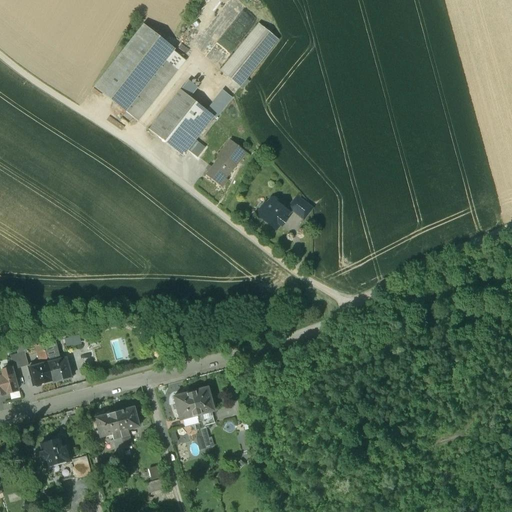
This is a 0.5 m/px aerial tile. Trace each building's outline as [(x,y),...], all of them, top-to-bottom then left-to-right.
[(143,24),(93,87),(125,112),(165,61),(173,51),(174,49),(143,24)] [(258,25),(220,71),(239,86),(245,79),(277,40),(258,25)] [(185,61),(173,51),(165,61),(177,70),(185,61)] [(165,61),(125,112),(137,122),(177,70),(165,61)] [(245,79),(239,86),(242,89),(248,81),(245,79)] [(196,88),(187,81),(179,90),(189,98),(196,88)] [(189,98),(179,90),(148,130),(182,157),(213,117),(208,113),(189,98)] [(224,93),(208,113),(213,117),(215,119),(231,99),(224,93)] [(229,140),(216,158),(218,159),(205,175),(217,184),(222,178),(224,180),(245,153),(229,140)] [(311,209),(296,197),(288,208),(303,219),(311,209)] [(274,198),(270,199),(267,202),(267,206),(259,217),(275,230),(279,225),(281,226),(285,220),(284,219),(288,213),(278,205),(277,201),(274,198)] [(190,336),(168,341),(172,354),(194,348),(190,336)] [(48,343),(42,345),(44,351),(47,363),(50,362),(49,357),(52,357),(48,343)] [(44,351),(39,353),(41,360),(43,359),(44,363),(47,363),(44,351)] [(24,353),(10,358),(14,371),(28,366),(24,353)] [(50,362),(47,363),(53,382),(55,382),(57,382),(59,381),(60,380),(70,377),(69,370),(70,370),(69,366),(67,366),(65,358),(50,362)] [(44,363),(28,368),(30,376),(29,376),(30,380),(31,379),(33,386),(35,386),(36,387),(40,386),(41,384),(52,381),(52,382),(53,382),(47,363),(44,363)] [(4,378),(0,378),(0,396),(2,396),(4,397),(8,396),(9,394),(17,392),(11,370),(2,372),(4,378)] [(207,388),(190,392),(196,416),(205,413),(210,412),(213,411),(211,404),(212,404),(209,395),(207,388)] [(190,392),(173,397),(175,404),(174,404),(177,413),(179,420),(183,419),(186,418),(196,416),(190,392)] [(133,408),(122,411),(121,410),(117,411),(113,412),(119,432),(126,430),(138,427),(133,408)] [(106,415),(94,418),(99,437),(111,434),(119,432),(113,412),(110,413),(105,414),(106,415)] [(205,413),(196,416),(199,424),(208,421),(205,413)] [(196,416),(186,418),(189,427),(199,424),(196,416)] [(128,435),(120,437),(123,448),(131,446),(128,435)] [(198,437),(202,449),(208,447),(204,435),(198,437)] [(113,439),(116,450),(123,448),(120,437),(113,439)] [(58,440),(54,440),(50,442),(40,444),(42,452),(38,453),(41,462),(45,461),(46,467),(60,464),(69,461),(65,446),(61,447),(59,439),(58,440)] [(126,460),(123,448),(116,450),(119,462),(126,460)] [(69,461),(60,464),(64,479),(73,477),(77,478),(80,477),(83,476),(86,475),(88,474),(90,473),(85,456),(69,461)] [(60,464),(46,467),(43,468),(48,486),(57,483),(64,479),(60,464)] [(153,479),(160,478),(158,465),(151,467),(153,479)] [(161,479),(146,483),(149,493),(164,489),(161,479)] [(23,499),(21,508),(29,510),(31,501),(23,499)]
